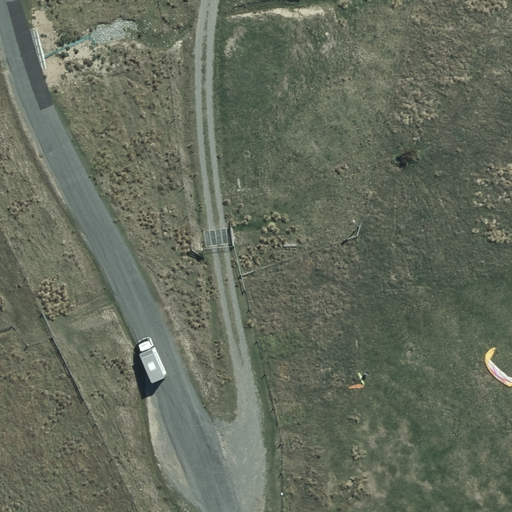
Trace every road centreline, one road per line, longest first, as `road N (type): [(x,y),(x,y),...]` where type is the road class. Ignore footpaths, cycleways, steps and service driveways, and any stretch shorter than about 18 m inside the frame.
road 1 (unclassified): [(220,511),(141,312),(32,96),(7,0)]
road 2 (track): [(239,511),(248,411),(201,95),(207,0)]
